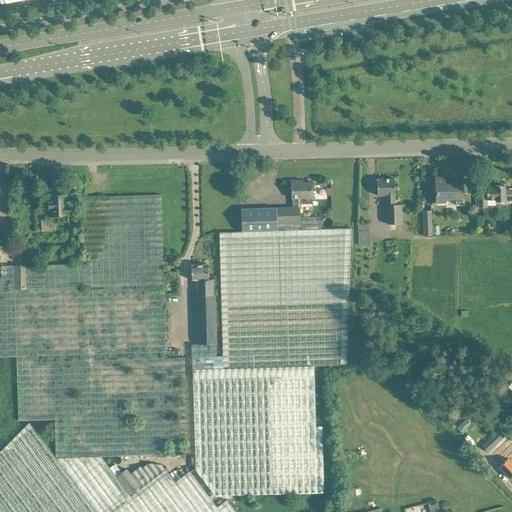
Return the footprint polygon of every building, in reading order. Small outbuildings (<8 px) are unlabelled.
[(464,206),(463,184),(461,184),(461,185),(445,185),(445,176),(435,177),(436,205),(447,204),(447,202),(457,202),(457,207),(464,206)] [(395,195),(394,178),(377,179),(377,196),(384,195),(386,223),(401,223),(399,205),(394,205),(394,195),(395,195)] [(321,229),(320,217),(300,217),(300,207),(299,207),(299,204),(312,204),(311,182),(299,183),(299,180),(291,180),(293,208),(241,209),(242,232),(219,232),(219,238),(351,235),(351,228),(321,229)] [(487,189),(478,189),(479,207),(487,207),(487,199),(496,199),(496,202),(511,201),(511,188),(505,189),(505,185),(495,185),(495,186),(487,186),(487,189)] [(66,196),(66,194),(58,194),(58,193),(54,189),(50,193),(50,195),(51,195),(51,199),(48,199),(48,209),(51,209),(52,217),(42,217),(43,220),(41,220),(42,230),(55,229),(54,215),(58,215),(58,221),(67,220),(67,215),(68,215),(68,205),(66,205),(66,202),(67,202),(70,199),(67,196),(66,196)] [(14,289),(16,356),(18,420),(55,419),(56,457),(29,422),(0,451),(0,511),(236,511),(227,499),(217,507),(190,471),(175,482),(162,464),(148,463),(142,468),(140,466),(131,473),(127,468),(122,472),(115,463),(110,468),(101,456),(184,454),(187,447),(185,367),(184,357),(166,358),(161,195),(82,197),(84,262),(26,265),(27,288),(14,289)] [(432,210),(423,211),(423,236),(433,235),(432,210)] [(369,223),(358,223),(359,245),(369,245),(369,223)] [(347,365),(350,265),(351,235),(219,238),(220,268),(223,356),(192,357),(195,468),(216,496),(325,492),(322,426),(316,426),(314,366),(347,365)] [(26,264),(13,265),(14,289),(27,288),(26,265),(26,264)] [(0,356),(16,356),(14,289),(13,265),(1,265),(2,273),(0,273),(0,356)] [(208,265),(191,265),(191,280),(197,280),(198,296),(200,344),(218,343),(216,295),(214,296),(213,279),(209,279),(208,265)] [(465,435),(473,427),(468,422),(460,430),(465,435)] [(491,436),(482,445),(489,453),(507,435),(500,428),(491,436)] [(493,461),(510,478),(511,476),(511,463),(502,452),(493,461)] [(442,511),(441,501),(432,502),(433,511),(442,511)]
